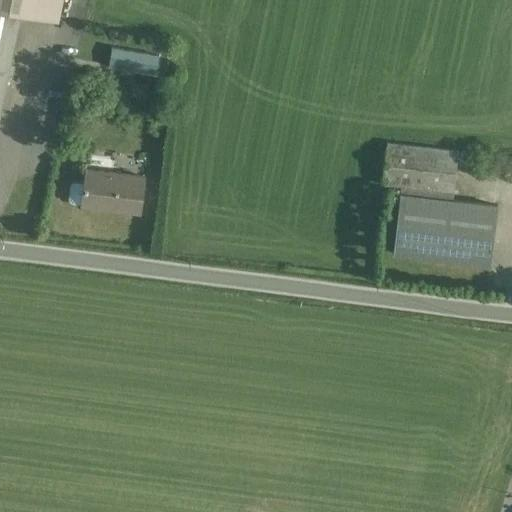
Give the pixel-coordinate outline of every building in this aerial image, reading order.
[(68,0),(0,0),(0,126),(1,126),(24,12),(65,20),(68,0)] [(161,56),(110,47),(105,73),(156,82),(161,56)] [(388,187),(455,194),(460,153),(392,145),(388,187)] [(66,202),(138,211),(143,173),(71,164),(66,202)] [(398,194),(391,254),(492,266),(499,205),(398,194)]
